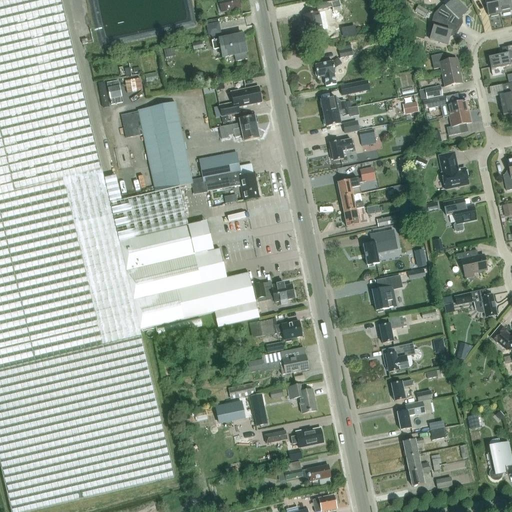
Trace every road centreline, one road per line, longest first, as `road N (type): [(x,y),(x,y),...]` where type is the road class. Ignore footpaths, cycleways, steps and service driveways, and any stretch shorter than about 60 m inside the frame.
road 1 (tertiary): [(364,511),(257,0)]
road 2 (residential): [(492,144),(474,50),(485,38),(511,32)]
road 3 (residential): [(511,262),(500,246),(484,170),(492,144)]
